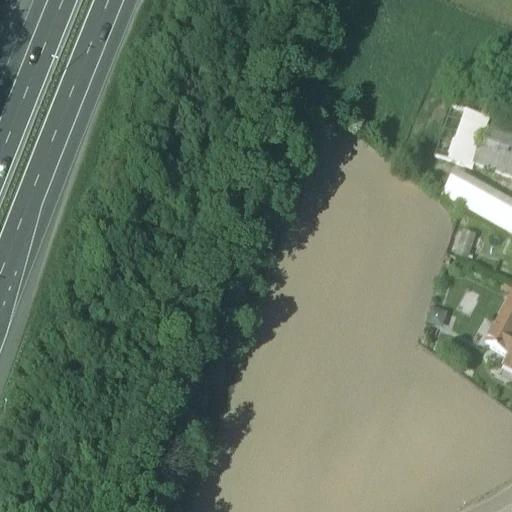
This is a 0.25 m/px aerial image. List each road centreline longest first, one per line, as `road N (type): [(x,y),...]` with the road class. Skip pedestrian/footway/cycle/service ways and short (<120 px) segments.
road 1 (motorway): [(0,294),(117,0)]
road 2 (motorway): [(55,0),(0,144)]
